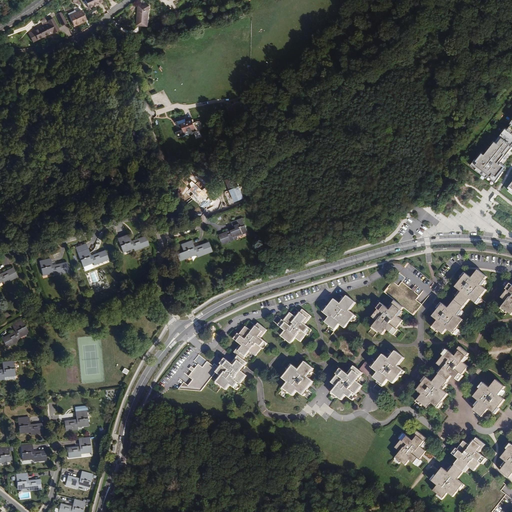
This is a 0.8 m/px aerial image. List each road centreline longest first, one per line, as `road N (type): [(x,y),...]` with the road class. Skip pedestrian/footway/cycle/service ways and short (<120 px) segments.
road 1 (tertiary): [(511,244),(441,237),(380,250),(241,293),(178,328)]
road 2 (tertiary): [(182,332),(242,297),(417,245),(511,249)]
road 3 (residential): [(388,267),(235,321),(211,345),(200,347),(182,332)]
road 4 (residential): [(161,236),(145,220),(124,218),(0,251)]
road 5 (residential): [(129,0),(60,43),(0,55)]
road 6 (track): [(108,37),(168,165)]
road 7 (residential): [(511,272),(460,265),(443,285),(409,256)]
